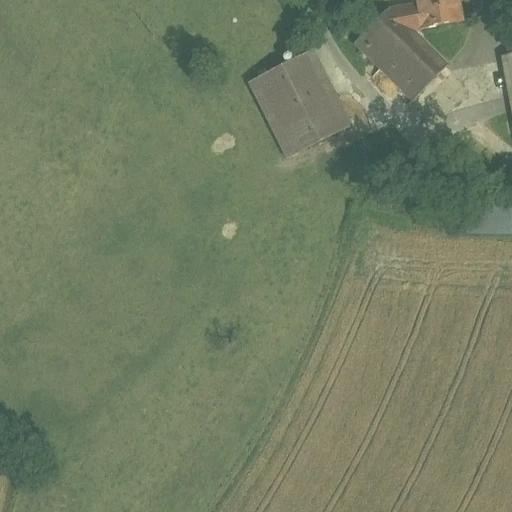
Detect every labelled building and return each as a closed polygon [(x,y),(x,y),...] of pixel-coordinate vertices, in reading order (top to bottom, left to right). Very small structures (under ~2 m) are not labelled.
[(415,0),(416,7),(389,12),(411,32),(460,23),(455,0),(415,0)] [(511,0),(501,0),(504,15),(511,13),(511,0)] [(446,67),(411,32),(389,12),(388,11),(354,46),(412,102),(446,67)] [(352,128),(313,52),(248,85),(287,161),(352,128)] [(511,57),(502,59),(511,109),(511,57)] [(481,235),(511,235),(511,206),(481,207),(481,235)]
